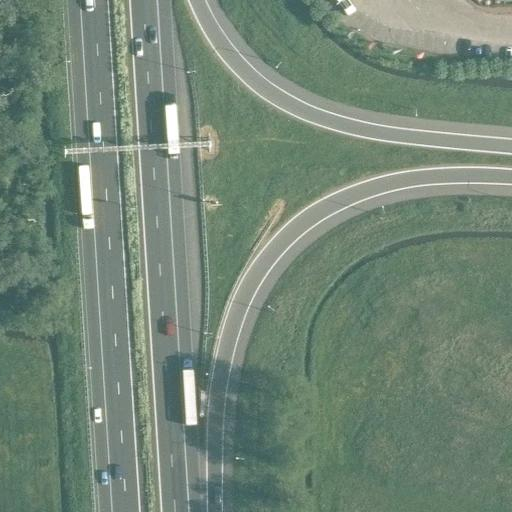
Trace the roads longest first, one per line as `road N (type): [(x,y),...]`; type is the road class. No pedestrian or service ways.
road 1 (motorway): [(205,511),(225,342),(246,288),(275,246),(309,217),(386,183),(511,178)]
road 2 (motorway): [(85,0),(117,511)]
road 3 (motorway): [(175,511),(144,0)]
road 4 (motorway): [(511,146),(363,130),(306,112),(260,84),(219,42),(197,0)]
